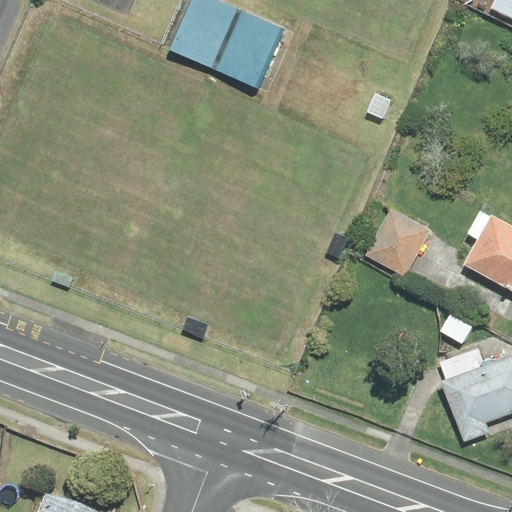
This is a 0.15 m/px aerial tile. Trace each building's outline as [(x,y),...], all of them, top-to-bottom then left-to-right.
[(225,0),(193,0),(173,46),(258,83),(283,26),(225,0)] [(511,0),(499,0),(495,8),(511,16),(511,0)] [(377,90),(370,109),(387,115),(394,96),(377,90)] [(439,230),(400,207),(374,253),(412,275),(439,230)] [(511,219),(502,215),(477,266),(511,283),(511,219)] [(340,228),(331,249),(342,254),(351,233),(340,228)] [(59,269),(56,276),(73,282),(75,275),(59,269)] [(456,309),(444,330),(474,348),(486,327),(456,309)] [(191,310),(186,326),(207,333),(213,318),(191,310)] [(511,357),(450,380),(472,440),(501,430),(497,419),(511,413),(511,357)] [(102,511),(45,490),(36,511),(102,511)]
